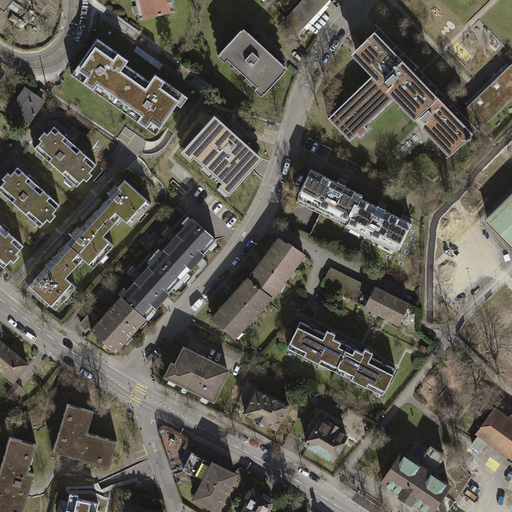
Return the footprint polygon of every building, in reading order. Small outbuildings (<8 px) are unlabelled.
[(9,0),(0,0),(0,5),(4,9),(9,0)] [(175,11),(172,0),(135,0),(137,6),(138,6),(140,12),(138,13),(139,19),(175,11)] [(329,0),(302,0),(278,26),(293,39),(329,0)] [(372,76),(394,98),(398,94),(404,101),(403,101),(411,109),(412,109),(419,116),(422,113),(423,114),(420,117),(424,121),(427,118),(428,120),(424,123),(432,131),(432,130),(439,137),(438,138),(446,146),(447,145),(454,152),(466,140),(468,141),(472,137),(471,136),(477,129),(473,125),(461,113),(379,28),(354,51),(376,73),(372,76)] [(262,96),(265,94),(285,71),(280,67),(283,64),(248,33),(246,35),(241,30),(220,53),(218,56),(223,60),(225,58),(260,89),(258,92),(262,96)] [(126,59),(97,39),(72,75),(115,106),(138,73),(126,65),(129,61),(126,59)] [(511,64),(489,85),(507,104),(511,99),(511,64)] [(138,73),(115,106),(156,134),(177,105),(181,107),(188,97),(158,76),(155,74),(150,82),(138,73)] [(394,98),(372,76),(328,118),(350,140),(394,98)] [(485,125),(507,104),(489,85),(467,107),(468,107),(479,119),(485,125)] [(37,96),(25,88),(11,109),(29,122),(49,94),(41,89),(37,96)] [(468,107),(461,113),(473,125),(479,119),(468,107)] [(204,126),(184,148),(232,191),(252,169),(248,166),(258,154),(218,118),(208,130),(204,126)] [(74,184),(77,186),(84,179),(87,181),(93,175),(90,172),(97,165),(73,144),(75,142),(70,137),(68,139),(54,127),(47,134),(45,131),(39,138),(42,141),(35,148),(38,151),(40,149),(47,155),(45,157),(67,177),(69,175),(76,181),(74,184)] [(32,180),(18,167),(11,175),(8,172),(2,179),(5,181),(0,186),(0,190),(1,192),(4,189),(10,195),(8,198),(30,218),(33,215),(40,222),(37,224),(40,227),(47,219),(50,222),(56,215),(53,213),(60,205),(37,184),(38,183),(33,178),(32,180)] [(298,195),(349,220),(360,198),(362,195),(345,187),(346,186),(337,182),(337,183),(322,175),(311,169),(298,195)] [(105,202),(118,213),(118,214),(131,226),(138,219),(135,216),(141,210),(144,212),(152,204),(125,180),(105,202)] [(511,196),(488,220),(511,244),(511,196)] [(377,206),(360,198),(349,220),(348,223),(399,249),(411,223),(385,210),(386,210),(377,206)] [(67,243),(80,255),(94,268),(100,260),(98,258),(104,251),(106,254),(114,246),(103,236),(115,222),(112,220),(118,214),(118,213),(105,202),(67,243)] [(156,258),(181,280),(216,240),(192,218),(176,236),(178,238),(174,242),(172,240),(156,258)] [(17,253),(23,246),(7,231),(9,229),(4,225),(2,227),(0,224),(0,259),(2,261),(0,264),(4,267),(11,260),(14,262),(19,256),(17,253)] [(249,279),(271,297),(272,298),(304,255),(303,254),(303,253),(289,243),(288,244),(279,238),(249,279)] [(511,251),(500,240),(449,289),(511,353),(511,251)] [(80,255),(67,243),(29,285),(56,310),(64,301),(61,299),(67,292),(70,295),(76,287),(65,277),(77,264),(75,261),(80,255)] [(181,280),(156,258),(141,275),(143,277),(139,281),(137,279),(121,297),(122,297),(145,318),(146,318),(181,280)] [(341,294),(348,279),(329,270),(321,285),(341,294)] [(234,336),(235,337),(271,297),(249,279),(248,278),(213,318),(234,337),(234,336)] [(366,307),(373,292),(348,279),(341,294),(366,307)] [(380,314),(382,315),(392,296),(375,287),(373,292),(366,307),(375,311),(374,313),(380,315),(380,314)] [(409,304),(392,296),(382,315),(384,316),(384,317),(389,320),(390,319),(399,323),(409,304)] [(145,318),(122,297),(92,331),(105,342),(106,340),(117,350),(145,318)] [(89,327),(94,321),(95,320),(98,317),(91,311),(81,322),(87,329),(89,327)] [(335,371),(348,345),(333,338),(336,333),(327,329),(325,334),(300,321),(287,347),(335,371)] [(28,364),(0,340),(0,370),(14,381),(28,364)] [(348,345),(335,371),(383,395),(396,369),(371,357),(373,352),(365,348),(363,352),(348,345)] [(228,370),(185,348),(176,366),(172,364),(166,376),(213,399),(228,370)] [(245,412),(255,417),(255,422),(263,425),(267,423),(276,428),(288,404),(258,389),(259,387),(248,381),(240,398),(250,402),(245,412)] [(16,383),(7,394),(14,399),(23,389),(16,383)] [(94,411),(67,403),(53,451),(72,457),(110,468),(118,441),(88,432),(94,411)] [(330,425),(320,420),(306,444),(333,459),(347,435),(337,430),(339,427),(331,423),(330,425)] [(36,444),(10,436),(0,468),(0,511),(23,511),(29,492),(35,474),(28,472),(36,444)] [(511,511),(511,441),(472,501),(487,511),(511,511)] [(420,465),(402,453),(383,481),(401,493),(400,495),(411,503),(413,500),(429,511),(430,511),(449,485),(431,473),(433,469),(434,470),(444,455),(431,446),(421,461),(422,462),(420,465)] [(235,474),(192,452),(183,469),(184,471),(204,481),(195,498),(204,504),(217,510),(235,474)] [(79,495),(70,493),(65,511),(96,511),(99,503),(78,498),(79,495)] [(262,497),(254,493),(243,511),(265,511),(271,502),(273,498),(264,493),(262,497)]
